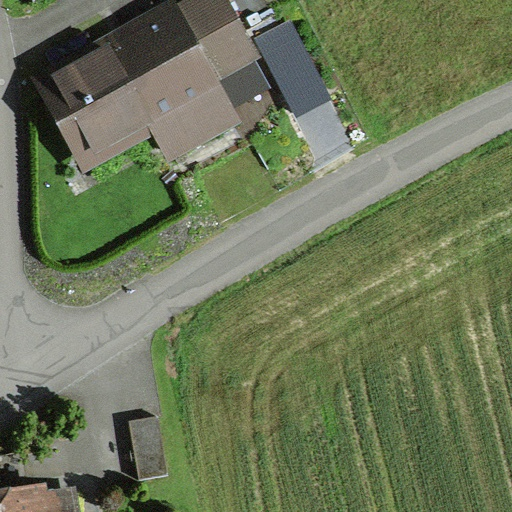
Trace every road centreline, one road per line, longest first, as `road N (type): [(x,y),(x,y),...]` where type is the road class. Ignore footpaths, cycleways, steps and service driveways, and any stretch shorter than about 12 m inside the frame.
road 1 (residential): [(22,383),(115,320),(511,107)]
road 2 (residential): [(0,233),(22,383)]
